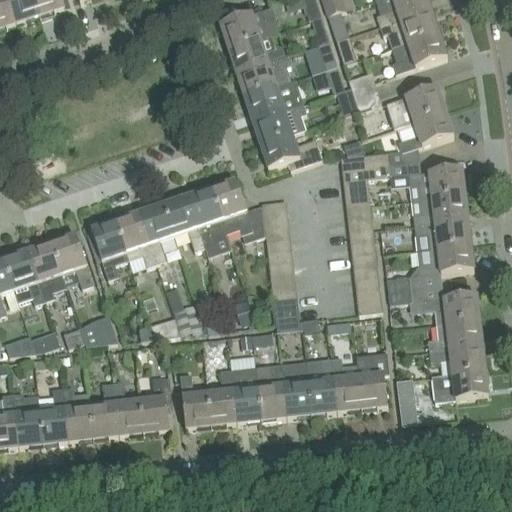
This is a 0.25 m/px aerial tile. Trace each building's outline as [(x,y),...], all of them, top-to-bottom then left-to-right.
[(0,0),(0,33),(6,31),(7,33),(17,29),(7,0),(0,0)] [(40,20),(33,0),(7,0),(17,29),(27,26),(26,24),(40,20)] [(55,17),(66,13),(61,0),(33,0),(40,20),(54,15),(55,17)] [(66,0),(61,0),(66,13),(71,12),(66,0)] [(77,0),(81,8),(92,5),(91,3),(100,0),(77,0)] [(312,27),(322,23),(314,0),(309,0),(302,3),(309,26),(312,25),(312,27)] [(321,0),(328,21),(345,16),(340,0),(321,0)] [(391,0),(376,5),(381,20),(377,21),(380,31),(432,14),(428,3),(426,4),(424,0),(394,0),(392,1),(391,0)] [(261,44),(280,37),(272,13),(221,30),(224,41),(226,40),(231,54),(261,44)] [(392,54),(438,39),(433,25),(435,25),(432,14),(380,31),(383,41),(387,40),(392,54)] [(349,41),(342,17),(345,16),(328,21),(329,22),(329,21),(336,45),(349,41)] [(319,51),(330,47),(322,23),(312,27),(320,50),(319,50),(319,51)] [(442,53),(438,39),(392,54),(397,68),(393,69),(396,80),(448,63),(444,52),(442,53)] [(344,70),(357,66),(349,41),(336,45),(344,70)] [(265,58),(261,44),(231,54),(235,68),(234,68),(237,78),(288,61),(285,51),(265,58)] [(327,74),(337,71),(338,71),(330,47),(319,51),(327,74)] [(288,61),(237,78),(240,88),(242,88),(247,102),(291,87),(287,73),(292,71),(288,61)] [(334,98),(345,95),(337,71),(327,74),(334,98)] [(379,98),(372,78),(349,85),(352,93),(351,93),(352,95),(354,94),(357,105),(379,98)] [(253,126),(304,109),(296,85),(291,87),(247,102),(251,116),(250,116),(253,126)] [(394,134),(398,133),(414,127),(444,117),(440,104),(441,103),(438,92),(387,109),(390,120),(394,134)] [(352,95),(351,93),(345,95),(334,98),(335,99),(336,99),(344,122),(360,117),(360,118),(362,117),(357,105),(354,94),(352,95)] [(362,117),(383,110),(379,98),(357,105),(362,117)] [(263,149),(293,140),(306,135),(301,121),(308,119),(304,109),(253,126),(256,136),(258,136),(263,149)] [(449,131),(444,117),(414,127),(398,133),(402,147),(399,148),(403,159),(454,142),(451,131),(449,131)] [(297,153),(293,140),(263,149),(267,163),(266,164),(269,175),(288,168),(291,176),(323,165),(317,147),(297,153)] [(367,173),(391,170),(390,157),(366,160),(367,173)] [(342,175),(367,173),(366,160),(341,162),(342,175)] [(391,170),(367,173),(368,184),(390,182),(393,182),(391,170)] [(367,173),(342,175),(344,188),(368,185),(368,184),(367,173)] [(412,206),(464,200),(462,184),(464,184),(463,174),(409,180),(412,206)] [(226,191),(212,196),(223,226),(227,239),(241,234),(243,240),(252,237),(255,245),(267,241),(266,233),(265,221),(264,212),(263,212),(251,215),(247,216),(236,185),(226,189),(226,191)] [(345,199),(369,196),(368,185),(344,188),(345,199)] [(227,239),(212,196),(198,200),(198,199),(188,202),(205,253),(215,250),(213,244),(227,239)] [(347,211),(371,208),(369,196),(345,199),(347,211)] [(465,213),(464,200),(412,206),(415,231),(469,225),(467,213),(465,213)] [(205,253),(188,202),(178,205),(178,207),(165,212),(175,242),(189,237),(195,256),(205,253)] [(265,221),(288,218),(287,206),(263,209),(264,212),(265,221)] [(348,223),(372,220),(371,208),(347,211),(348,223)] [(175,242),(165,212),(151,216),(150,215),(140,218),(158,269),(167,266),(161,246),(175,242)] [(131,223),(117,228),(127,258),(130,266),(134,277),(147,273),(158,269),(140,218),(130,222),(131,223)] [(266,233),(289,230),(288,218),(265,221),(266,233)] [(349,235),(374,232),(372,220),(348,223),(349,235)] [(470,250),(468,235),(470,235),(469,225),(415,231),(416,241),(427,240),(429,255),(470,250)] [(127,258),(117,228),(103,233),(102,231),(92,235),(109,286),(120,282),(116,271),(130,266),(127,258)] [(267,245),(291,242),(289,230),(266,233),(267,241),(267,245)] [(351,247),(375,245),(374,235),(374,232),(349,235),(351,247)] [(66,245),(53,250),(63,280),(66,290),(80,286),(83,295),(94,291),(83,259),(77,240),(66,243),(66,245)] [(268,257),(292,254),(291,242),(267,245),(268,257)] [(352,258),(376,256),(375,245),(351,247),(352,258)] [(63,280),(53,250),(39,254),(38,253),(28,256),(45,307),(55,304),(53,298),(67,293),(63,280)] [(430,269),(421,270),(423,281),(441,279),(455,278),(475,275),(473,264),(471,264),(470,250),(429,255),(430,269)] [(270,269),(294,266),(292,254),(268,257),(270,269)] [(45,307),(28,256),(18,260),(19,261),(5,266),(15,296),(19,309),(33,304),(36,311),(45,307)] [(353,271),(378,268),(376,256),(352,258),(353,271)] [(15,296),(5,266),(0,267),(0,322),(8,320),(1,301),(15,296)] [(271,281),(295,278),(294,266),(270,269),(271,281)] [(355,282),(379,280),(378,268),(353,271),(355,282)] [(272,292),(296,290),(295,278),(271,281),(272,292)] [(356,295),(380,292),(379,280),(355,282),(356,295)] [(389,298),(413,295),(411,282),(387,285),(389,298)] [(274,305),(298,303),(296,290),(272,292),(274,305)] [(358,307),(382,304),(380,292),(356,295),(358,307)] [(390,310),(414,307),(413,295),(389,298),(390,310)] [(479,326),(477,311),(479,310),(477,300),(424,306),(425,317),(435,316),(437,331),(479,326)] [(275,317),(299,314),(298,303),(274,305),(275,317)] [(248,304),(234,309),(242,331),(255,327),(248,304)] [(359,320),(383,317),(382,304),(358,307),(359,320)] [(183,312),(173,315),(175,323),(177,322),(182,340),(193,337),(193,339),(205,336),(197,309),(184,312),(183,312)] [(300,327),(299,314),(275,317),(277,329),(278,338),(305,334),(304,326),(300,327)] [(109,321),(95,326),(103,350),(119,349),(109,321)] [(155,345),(181,341),(175,324),(151,330),(155,345)] [(305,340),(321,338),(319,324),(304,326),(305,334),(305,340)] [(480,339),(479,326),(437,331),(438,345),(428,347),(430,357),(483,351),(482,339),(480,339)] [(329,340),(352,337),(351,327),(328,330),(329,340)] [(219,330),(208,331),(208,338),(220,337),(219,330)] [(81,335),(80,334),(64,339),(69,354),(87,348),(82,334),(81,335)] [(10,362),(36,359),(34,351),(32,345),(30,341),(6,350),(10,362)] [(40,342),(32,345),(34,351),(36,359),(45,358),(40,342)] [(484,376),(483,361),(485,361),(483,351),(430,357),(431,367),(451,365),(453,380),(484,376)] [(387,358),(357,362),(358,371),(359,382),(363,414),(377,412),(377,414),(389,413),(386,393),(385,381),(390,380),(387,358)] [(343,372),(342,363),(332,364),(338,418),(348,417),(348,415),(363,414),(359,382),(358,371),(343,372)] [(338,418),(332,364),(306,367),(309,388),(312,419),(327,418),(327,419),(338,418)] [(288,424),(298,423),(298,421),(312,419),(309,388),(306,367),(282,370),(288,424)] [(288,424),(282,370),(257,373),(262,425),(277,423),(277,425),(288,424)] [(237,429),(248,428),(248,426),(262,425),(257,373),(231,376),(237,429)] [(237,429),(231,376),(221,377),(223,397),(209,399),(212,430),(227,429),(227,430),(237,429)] [(443,381),(433,382),(434,397),(435,408),(489,402),(488,391),(490,391),(489,376),(484,377),(484,376),(453,380),(443,381)] [(194,400),(192,380),(181,381),(186,435),(198,434),(198,432),(212,430),(209,399),(194,400)] [(171,437),(168,417),(173,416),(170,383),(153,384),(156,405),(141,406),(145,438),(159,436),(159,438),(171,437)] [(400,411),(415,409),(413,385),(398,386),(400,411)] [(126,408),(124,388),(114,389),(120,442),(130,441),(130,439),(145,438),(141,406),(126,408)] [(120,442),(114,389),(103,390),(105,410),(91,412),(94,443),(109,442),(109,443),(120,442)] [(75,401),(74,393),(64,394),(70,448),(80,447),(80,445),(94,443),(91,412),(90,399),(75,401)] [(70,448),(64,394),(53,395),(55,416),(41,418),(44,449),(59,447),(59,449),(70,448)] [(24,399),(13,400),(19,454),(30,452),(30,451),(44,449),(41,418),(39,404),(39,403),(25,404),(24,399)] [(19,454),(13,400),(3,401),(3,405),(0,404),(0,453),(9,453),(9,455),(19,454)]
